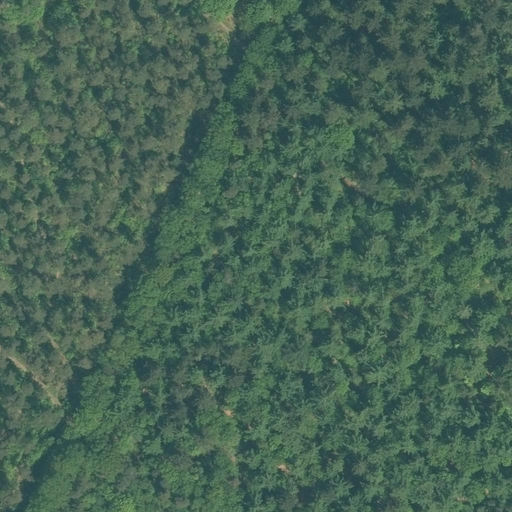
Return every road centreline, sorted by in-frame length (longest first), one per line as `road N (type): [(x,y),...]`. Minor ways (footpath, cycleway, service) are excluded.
road 1 (track): [(59,511),(88,430),(244,98),(232,93),(249,49)]
road 2 (track): [(511,307),(186,453),(138,434),(87,436)]
road 3 (track): [(227,436),(261,487),(347,490),(370,499),(377,511)]
road 4 (track): [(186,453),(61,507)]
road 5 (track): [(88,430),(0,345)]
